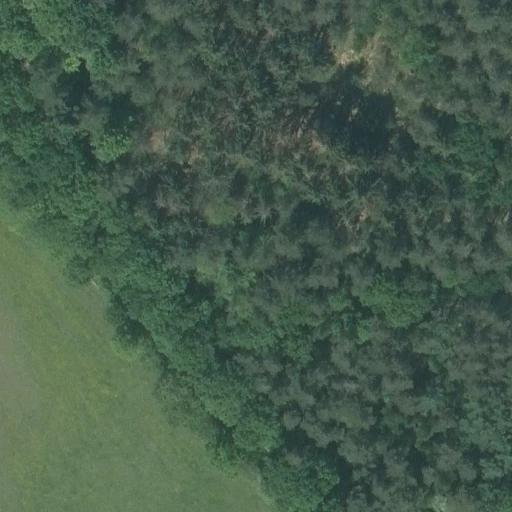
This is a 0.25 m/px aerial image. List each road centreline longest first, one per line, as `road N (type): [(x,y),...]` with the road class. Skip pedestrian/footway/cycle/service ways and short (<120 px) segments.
road 1 (track): [(290,511),(0,142)]
road 2 (track): [(160,347),(511,244)]
road 3 (track): [(402,0),(511,155)]
